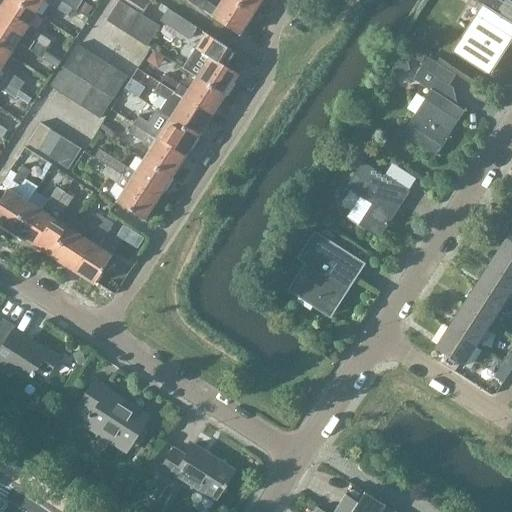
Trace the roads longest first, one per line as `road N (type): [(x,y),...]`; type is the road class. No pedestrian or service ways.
road 1 (residential): [(101,337),(265,84),(274,28),(292,0)]
road 2 (residential): [(376,338),(511,128)]
road 3 (residential): [(299,457),(101,337)]
road 4 (residential): [(376,338),(511,422)]
road 5 (residential): [(299,457),(376,338)]
road 6 (residential): [(101,337),(0,272)]
